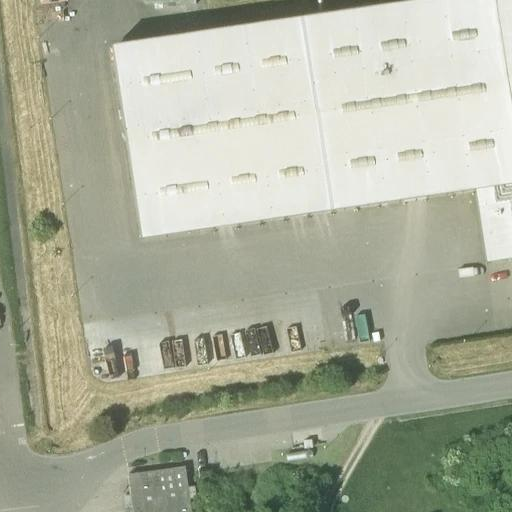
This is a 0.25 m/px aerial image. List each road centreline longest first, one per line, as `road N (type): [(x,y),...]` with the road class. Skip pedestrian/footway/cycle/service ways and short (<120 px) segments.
road 1 (unknown): [(230,280),(137,289),(105,266),(85,68),(107,37),(159,29)]
road 2 (track): [(42,511),(0,127)]
road 3 (unknown): [(403,260),(230,280)]
road 4 (unknown): [(403,260),(444,243),(456,223),(453,125)]
road 5 (unknown): [(432,396),(403,260)]
road 6 (unknown): [(230,280),(213,156)]
